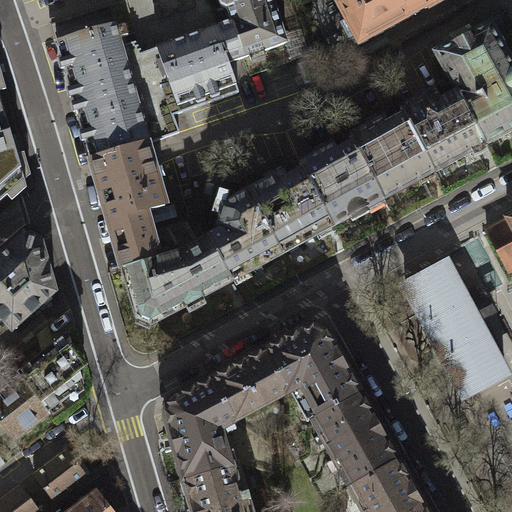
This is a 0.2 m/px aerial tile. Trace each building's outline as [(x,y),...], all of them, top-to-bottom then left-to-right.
[(244,57),(287,42),(279,18),(272,0),(248,0),(227,8),(229,15),(231,21),(237,38),(244,57)] [(335,0),(359,44),(440,0),(335,0)] [(237,38),(231,21),(142,53),(135,42),(122,46),(150,142),(178,131),(173,114),(239,91),(229,62),(244,57),(237,38)] [(117,24),(57,43),(91,160),(147,144),(150,142),(122,46),(120,39),(127,36),(125,26),(118,27),(117,24)] [(451,34),(456,43),(436,54),(457,92),(485,144),(511,129),(511,63),(491,25),(470,36),(465,27),(451,34)] [(459,158),(485,144),(457,92),(441,101),(435,91),(425,97),(423,92),(419,94),(414,97),(417,101),(401,109),(405,115),(435,171),(459,158)] [(0,198),(21,180),(0,109),(0,198)] [(435,171),(405,115),(389,124),(386,118),(376,123),(374,118),(369,121),(364,123),(367,128),(351,137),(354,142),(385,198),(410,185),(435,171)] [(385,198),(354,142),(338,151),(334,145),(325,150),(323,146),(318,148),(314,150),(317,155),(299,165),(302,170),(333,226),(349,217),(351,222),(360,217),(369,212),(366,208),(385,198)] [(147,144),(91,160),(94,172),(121,268),(158,258),(145,211),(165,206),(151,156),(147,144)] [(283,253),(333,226),(302,170),(287,178),(284,173),(275,178),(272,173),(267,175),(263,178),(265,183),(249,192),(283,253)] [(283,253),(249,192),(227,204),(229,194),(219,191),(213,214),(221,215),(219,226),(221,230),(209,237),(232,281),(283,253)] [(511,216),(487,230),(510,273),(511,271),(511,216)] [(0,252),(0,322),(7,331),(53,291),(38,239),(20,234),(0,252)] [(158,258),(121,268),(135,317),(153,325),(232,281),(209,237),(185,249),(158,258)] [(507,377),(444,262),(405,283),(467,399),(507,377)] [(312,420),(360,392),(326,331),(320,328),(310,327),(299,331),(265,350),(287,392),(291,390),(308,421),(312,420)] [(64,336),(17,371),(48,412),(68,396),(71,400),(83,390),(81,386),(83,385),(80,370),(85,365),(73,349),(70,338),(64,336)] [(287,392),(265,350),(212,378),(235,420),(287,392)] [(0,396),(0,397),(0,396),(0,422),(13,439),(48,412),(17,371),(0,383),(0,396)] [(219,428),(235,420),(212,378),(169,402),(164,416),(182,477),(229,463),(219,428)] [(312,420),(348,485),(397,458),(360,392),(312,420)] [(63,451),(31,474),(52,501),(83,478),(63,451)] [(348,485),(363,511),(427,511),(397,458),(348,485)] [(229,463),(182,477),(192,511),(251,511),(248,500),(251,500),(249,491),(244,492),(235,461),(229,463)] [(40,511),(19,485),(0,499),(0,511),(40,511)] [(113,511),(97,490),(68,511),(113,511)]
